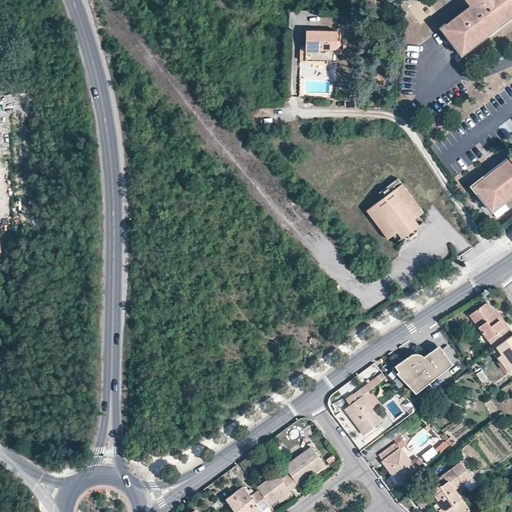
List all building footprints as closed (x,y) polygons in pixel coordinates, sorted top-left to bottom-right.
[(511,0),(466,0),(470,5),(442,27),(462,53),(511,14),(511,0)] [(338,31),(307,31),(306,60),(337,61),(337,49),(343,49),(344,40),(338,40),(338,31)] [(357,93),(345,93),(345,107),(357,108),(357,93)] [(511,156),(510,158),(474,186),(493,211),(511,196),(511,156)] [(399,178),(378,192),(382,197),(366,210),(387,239),(392,235),(397,241),(423,221),(418,216),(424,212),(399,178)] [(511,331),(502,317),(499,319),(493,310),(487,302),(470,314),(494,347),(496,345),(511,333),(511,331)] [(496,308),(493,310),(499,319),(502,317),(496,308)] [(511,367),(511,333),(496,345),(502,353),(511,367)] [(452,362),(436,344),(421,357),(438,375),(452,362)] [(448,355),(455,364),(460,360),(453,351),(448,355)] [(438,375),(421,357),(419,355),(417,353),(414,352),(412,352),(394,368),(417,394),(438,375)] [(511,367),(502,353),(497,357),(508,371),(511,367)] [(483,384),(489,380),(483,370),(477,373),(483,384)] [(350,403),(346,407),(364,432),(382,419),(374,408),(364,393),(370,388),(381,380),(377,375),(353,392),(357,398),(350,403)] [(374,408),(381,403),(370,388),(364,393),(374,408)] [(357,398),(353,392),(346,397),(350,403),(357,398)] [(396,441),(379,453),(400,481),(404,478),(414,470),(416,468),(411,461),(400,446),(406,442),(400,434),(394,438),(396,441)] [(297,483),(298,483),(325,463),(312,445),(315,443),(309,435),(298,444),(303,452),(285,466),(289,472),(297,483)] [(437,453),(448,443),(444,439),(433,449),(437,453)] [(427,462),(437,453),(433,449),(431,447),(421,456),(427,462)] [(411,461),(416,468),(423,464),(417,456),(411,461)] [(472,475),(461,460),(446,471),(442,474),(445,476),(428,488),(433,496),(436,494),(447,509),(442,511),(461,511),(469,507),(454,488),(472,475)] [(407,482),(417,475),(414,470),(404,478),(407,482)] [(265,497),(270,503),(297,483),(289,472),(281,477),(277,472),(257,486),(259,489),(265,497)] [(226,498),(235,511),(257,511),(270,503),(265,497),(259,489),(251,494),(244,485),(226,498)] [(433,496),(428,488),(421,495),(426,503),(433,496)]
